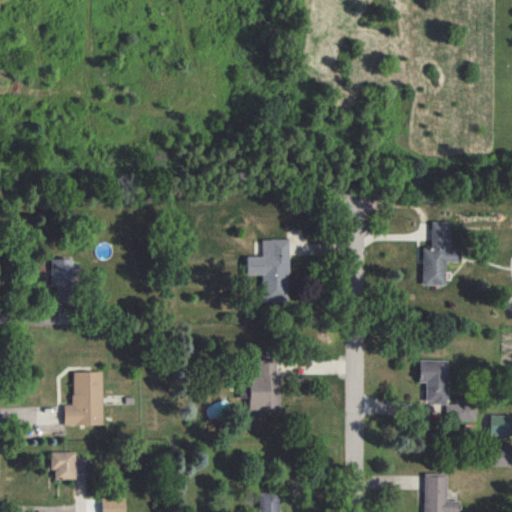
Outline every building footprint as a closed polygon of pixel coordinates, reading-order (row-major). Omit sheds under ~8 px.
[(450,221),(430,221),(430,247),(423,247),(422,284),(445,284),(445,260),(460,260),(460,249),(450,248),(450,221)] [(247,274),(261,274),(261,297),(289,296),(288,238),(261,239),(262,256),(247,256),(247,274)] [(72,258),(50,258),(50,285),(55,285),(55,302),(71,302),(72,258)] [(279,409),(278,359),(257,359),(258,372),(248,372),(248,380),(239,381),(239,397),(248,397),(248,409),(279,409)] [(418,381),(425,381),(425,401),(446,401),(446,359),(418,359),(418,381)] [(62,424),(101,423),(100,371),(71,371),(71,404),(62,404),(62,424)] [(474,420),(475,400),(448,399),(447,420),(474,420)] [(511,415),(489,414),(489,433),(511,434),(511,415)] [(511,465),(511,445),(486,445),(486,465),(511,465)] [(73,451),(48,451),(49,469),(53,469),(53,478),(74,478),(73,451)] [(422,511),(459,511),(459,500),(446,500),(446,472),(423,472),(422,511)]
